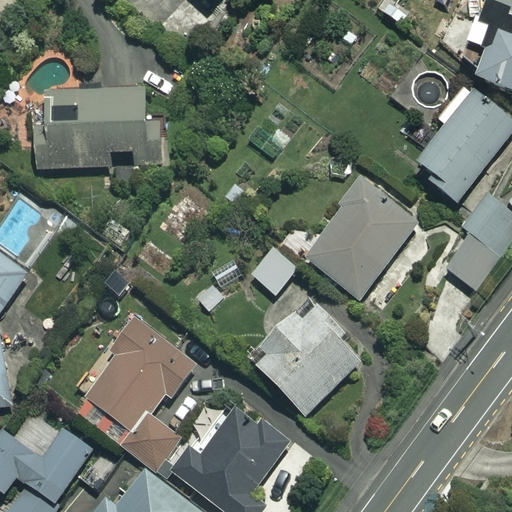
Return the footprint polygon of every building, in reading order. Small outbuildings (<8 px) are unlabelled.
[(511,94),(511,10),(507,9),(479,82),(511,94)] [(152,154),(149,93),(49,99),(50,121),(37,122),(39,173),(114,169),(113,156),(152,154)] [(511,139),(511,133),(467,98),(446,125),(452,129),(417,173),(460,206),(511,139)] [(261,199),(239,184),(226,201),(249,217),(261,199)] [(422,225),(367,184),(309,262),(364,303),(422,225)] [(511,249),(511,213),(492,199),(467,232),(474,237),(448,272),(479,294),(511,249)] [(0,409),(8,409),(1,328),(64,236),(16,204),(0,228),(0,409)] [(134,234),(110,220),(100,237),(124,252),(134,234)] [(297,275),(274,255),(254,278),(277,298),(297,275)] [(224,299),(208,283),(192,299),(209,315),(224,299)] [(352,340),(315,301),(252,361),(307,418),(363,365),(345,347),(352,340)] [(148,325),(76,418),(144,470),(173,431),(158,420),(200,365),(148,325)] [(293,447),(242,406),(203,456),(194,449),(174,474),(222,511),(267,511),(270,509),(254,496),(293,447)] [(62,435),(41,462),(8,435),(0,444),(0,498),(15,511),(13,511),(64,511),(80,493),(73,488),(94,461),(62,435)] [(199,511),(149,474),(120,511),(111,505),(105,511),(199,511)]
